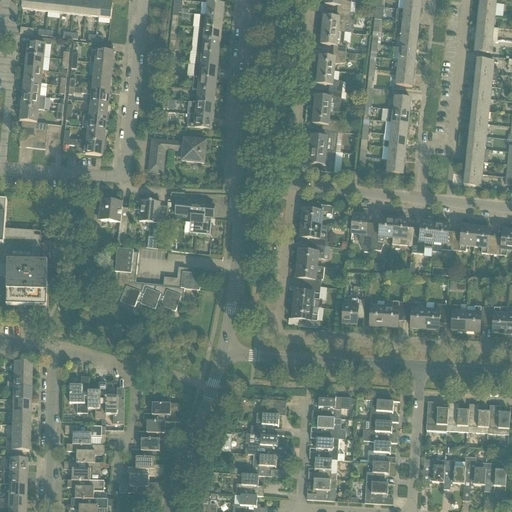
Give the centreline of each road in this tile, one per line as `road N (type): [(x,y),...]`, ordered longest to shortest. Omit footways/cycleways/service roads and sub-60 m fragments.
road 1 (residential): [(147,0),(125,175),(0,167)]
road 2 (residential): [(279,332),(511,352)]
road 3 (residential): [(464,0),(448,143),(427,146),(419,199)]
road 4 (tertiary): [(221,355),(420,368)]
road 5 (residential): [(294,187),(316,0)]
road 6 (residential): [(54,359),(130,373),(136,382),(114,478)]
road 7 (tertiary): [(251,0),(239,181)]
road 8 (tertiary): [(239,181),(221,355)]
road 9 (tertiary): [(221,355),(169,511)]
road 10 (residential): [(54,359),(49,511)]
road 11 (residential): [(279,332),(294,187)]
road 12 (residential): [(294,187),(419,199)]
road 13 (unclassified): [(300,509),(306,389)]
